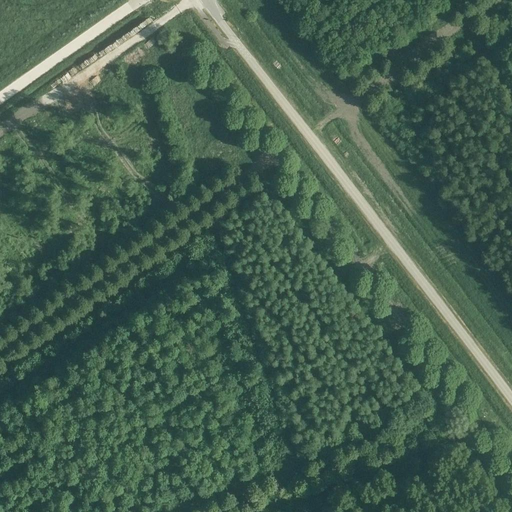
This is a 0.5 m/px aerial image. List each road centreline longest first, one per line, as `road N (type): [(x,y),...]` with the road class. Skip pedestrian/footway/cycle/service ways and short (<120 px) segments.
road 1 (tertiary): [(511,401),(204,0)]
road 2 (residential): [(141,0),(0,99)]
